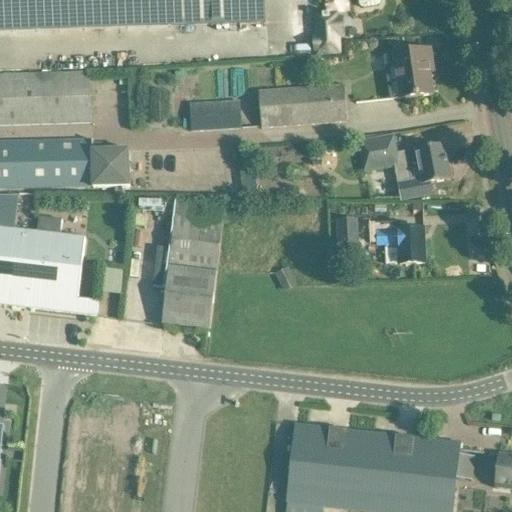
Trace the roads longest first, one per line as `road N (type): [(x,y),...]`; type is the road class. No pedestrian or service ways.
road 1 (unclassified): [(511,381),(430,395),(54,356)]
road 2 (tertiary): [(511,182),(479,0)]
road 3 (unclassified): [(54,356),(38,511)]
